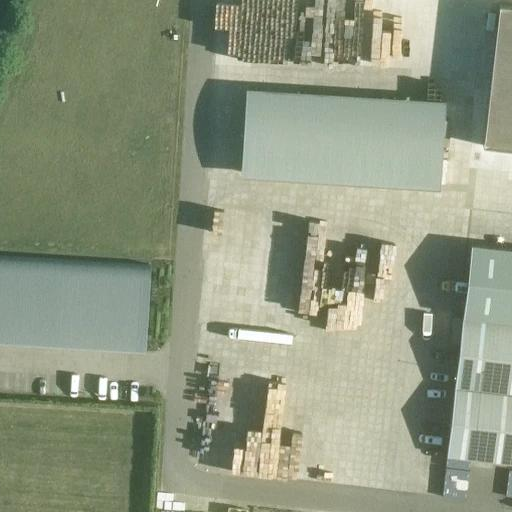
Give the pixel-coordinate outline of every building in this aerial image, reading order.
[(511,5),(498,3),(482,143),(511,146),(511,5)] [(438,107),(240,94),(233,186),(432,199),(438,107)] [(208,232),(298,241),(289,339),(378,348),(380,323),(342,320),(342,324),(323,322),(331,243),(345,244),(347,221),(210,207),(208,232)] [(350,232),(349,258),(369,259),(369,232),(350,232)] [(390,276),(402,277),(404,258),(403,258),(405,245),(412,246),(413,235),(396,232),(390,276)] [(511,254),(470,249),(448,456),(511,463),(511,254)] [(147,266),(0,256),(0,337),(142,347),(147,266)] [(290,298),(205,290),(200,339),(269,346),(271,327),(288,328),(290,298)] [(343,387),(292,384),(292,373),(274,372),(274,381),(284,381),(283,385),(263,384),(262,416),(303,418),(303,408),(342,410),(343,387)] [(105,386),(105,397),(122,398),(123,387),(105,386)] [(195,463),(212,463),(211,417),(194,417),(195,463)] [(245,474),(340,484),(343,454),(355,455),(357,440),(336,437),(334,455),(327,454),(326,467),(246,459),(245,474)]
